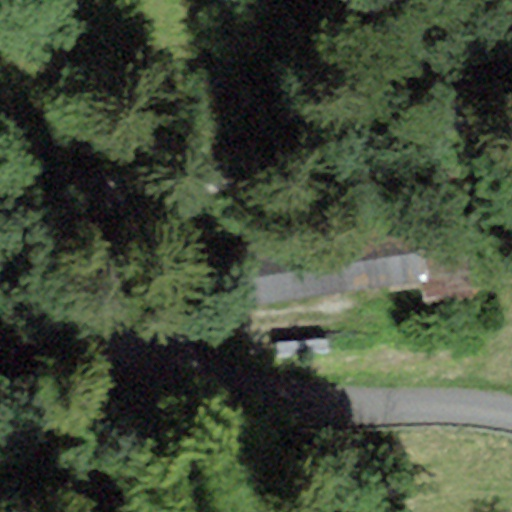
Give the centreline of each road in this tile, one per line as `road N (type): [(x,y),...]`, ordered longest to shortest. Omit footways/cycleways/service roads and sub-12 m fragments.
road 1 (residential): [(511,414),(450,403),(270,396),(193,371),(0,251)]
road 2 (track): [(511,95),(0,246)]
